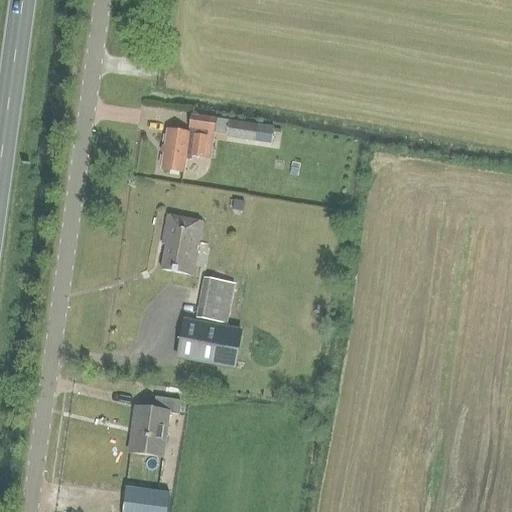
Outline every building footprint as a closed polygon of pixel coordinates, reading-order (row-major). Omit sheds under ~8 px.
[(204,159),(208,134),(214,134),(216,120),(191,117),(189,136),(167,133),(161,170),(184,173),(186,156),(204,159)] [(226,140),(256,143),(258,127),(228,123),(226,140)] [(193,276),(203,224),(167,217),(162,246),(167,247),(162,271),(193,276)] [(210,280),(202,320),(226,325),(230,308),(235,285),(210,280)] [(242,332),(186,322),(179,358),(235,368),(242,332)] [(136,409),(129,455),(163,460),(170,416),(180,417),(182,403),(157,399),(155,411),(136,409)] [(166,511),(169,494),(126,489),(122,511),(166,511)]
